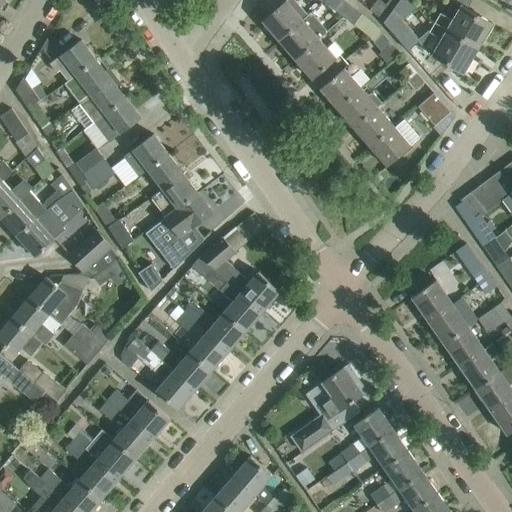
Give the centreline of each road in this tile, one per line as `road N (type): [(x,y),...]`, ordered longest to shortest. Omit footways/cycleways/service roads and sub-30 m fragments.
road 1 (residential): [(151,511),(341,290)]
road 2 (residential): [(341,290),(187,65)]
road 3 (residential): [(496,511),(341,290)]
road 4 (residential): [(341,290),(437,189),(511,83)]
